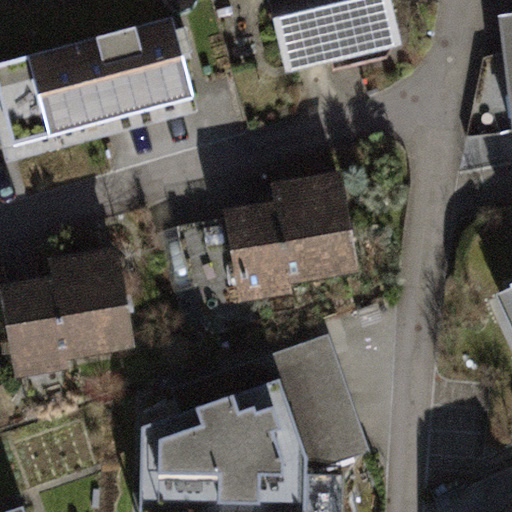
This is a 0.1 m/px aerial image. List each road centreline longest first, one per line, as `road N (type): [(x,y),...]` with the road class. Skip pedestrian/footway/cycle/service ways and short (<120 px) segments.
road 1 (residential): [(0,240),(443,101)]
road 2 (residential): [(443,101),(406,511)]
